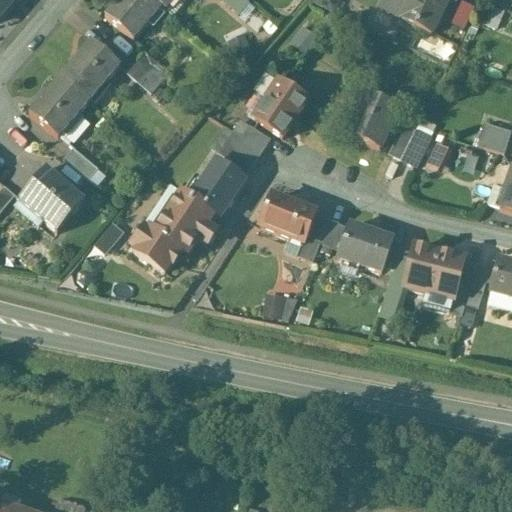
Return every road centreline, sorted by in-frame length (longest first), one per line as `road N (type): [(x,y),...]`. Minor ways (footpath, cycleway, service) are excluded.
road 1 (secondary): [(0,320),(511,428)]
road 2 (residential): [(511,240),(396,212),(294,171)]
